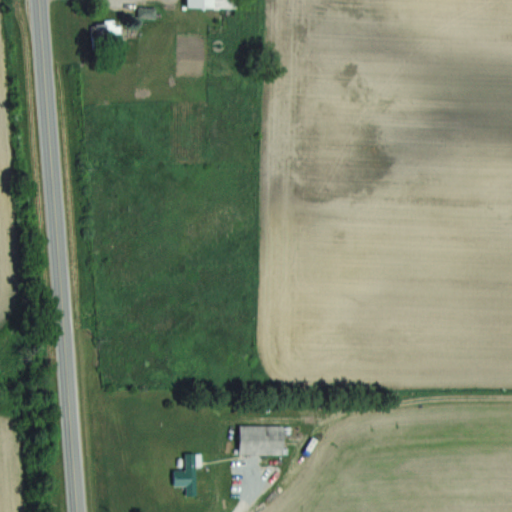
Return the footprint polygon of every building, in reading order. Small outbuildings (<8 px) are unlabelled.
[(187,0),(238,0),(238,8),(187,8),(187,0)] [(138,5),(158,5),(157,19),(137,18),(138,5)] [(94,23),(121,21),(122,41),(95,43),(94,23)] [(239,424),(283,425),(283,454),(239,453),(239,424)] [(185,453),(186,470),(173,470),(173,486),(185,486),(186,497),(196,497),(196,467),(202,467),(202,453),(185,453)]
